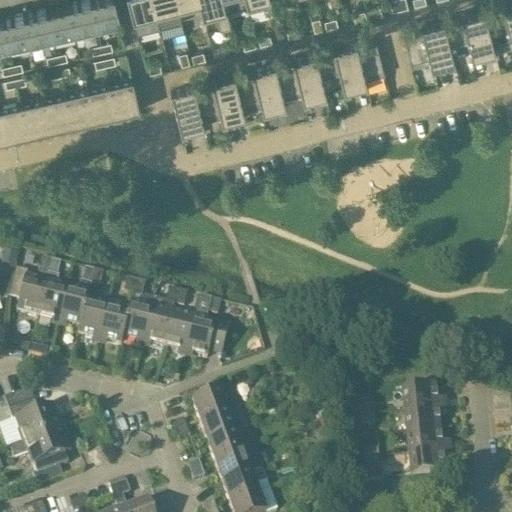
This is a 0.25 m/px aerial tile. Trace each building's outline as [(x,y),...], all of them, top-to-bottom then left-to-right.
[(91,0),(76,0),(68,2),(75,35),(76,35),(83,34),(98,30),(91,0)] [(91,0),(98,30),(120,25),(114,0),(91,0)] [(127,0),(135,30),(158,24),(152,0),(127,0)] [(152,0),(158,24),(180,18),(175,0),(152,0)] [(204,22),(205,22),(199,0),(175,0),(180,18),(202,13),(204,22)] [(219,30),(230,28),(222,0),(199,0),(205,22),(216,19),(219,30)] [(248,11),(249,11),(246,0),(222,0),(230,28),(231,27),(225,7),(246,1),(248,11)] [(246,0),(249,11),(271,5),(269,0),(246,0)] [(389,0),(392,11),(407,7),(405,0),(389,0)] [(75,35),(68,2),(46,7),(54,40),(75,35)] [(511,3),(501,6),(503,11),(486,16),(485,16),(492,46),(493,45),(510,41),(511,48),(511,3)] [(46,7),(24,12),(31,45),(54,40),(46,7)] [(382,14),(380,7),(368,9),(368,10),(370,17),(382,14)] [(355,21),(366,18),(364,10),(353,13),(355,21)] [(495,53),(493,45),(492,46),(485,16),(486,16),(484,11),(461,16),(462,22),(445,26),(444,26),(449,46),(450,45),(467,41),(472,59),(495,53)] [(31,45),(24,12),(2,17),(9,50),(31,45)] [(2,17),(0,17),(0,52),(9,50),(2,17)] [(314,32),(322,30),(319,18),(311,20),(314,32)] [(337,26),(335,18),(324,21),(326,29),(337,26)] [(455,64),(450,45),(449,46),(444,26),(445,26),(444,21),(420,27),(422,32),(404,36),(404,35),(402,36),(411,68),(412,68),(412,66),(429,62),(431,70),(455,64)] [(298,28),(287,30),(288,38),(300,35),(298,28)] [(83,34),(76,35),(78,45),(85,43),(83,34)] [(271,43),(269,35),(258,38),(260,45),(271,43)] [(253,39),(242,42),(244,50),(255,47),(253,39)] [(102,52),(112,50),(110,41),(101,44),(102,52)] [(384,75),(376,42),(374,43),(375,45),(357,49),(356,44),(332,50),(334,55),(340,74),(339,74),(344,92),(367,86),(365,78),(382,74),(383,75),(384,75)] [(102,52),(101,44),(91,46),(93,54),(102,52)] [(224,47),(212,50),(214,58),(225,55),(224,47)] [(57,62),(67,60),(65,52),(56,54),(57,62)] [(179,54),(182,66),(189,64),(186,52),(179,54)] [(203,52),(191,55),(193,63),(205,60),(203,52)] [(57,62),(56,54),(46,56),(48,64),(57,62)] [(292,60),(293,65),(294,65),(302,95),(301,95),(303,103),(327,97),(322,78),(339,74),(340,74),(334,55),(316,59),(315,54),(292,60)] [(115,64),(113,56),(104,58),(106,66),(115,64)] [(106,66),(104,58),(94,60),(96,68),(106,66)] [(21,62),(11,64),(13,72),(23,70),(21,62)] [(159,63),(148,66),(150,74),(161,71),(159,63)] [(1,66),(3,74),(13,72),(11,64),(1,66)] [(284,99),(301,95),(302,95),(294,65),(293,65),(276,70),(275,65),(251,71),(252,76),(253,75),(261,105),(260,105),(262,113),(286,107),(284,99)] [(70,74),(68,66),(59,68),(60,76),(70,74)] [(60,76),(59,68),(49,70),(51,78),(60,76)] [(243,110),(260,105),(261,105),(253,75),(252,76),(235,80),(234,75),(211,81),(212,86),(213,86),(220,115),(220,116),(222,123),(245,117),(243,110)] [(26,84),(24,76),(14,78),(16,86),(26,84)] [(140,112),(132,77),(109,82),(117,117),(140,112)] [(16,86),(14,78),(4,80),(6,88),(16,86)] [(117,117),(109,82),(88,87),(96,122),(117,117)] [(203,120),(220,116),(220,115),(213,86),(212,86),(195,90),(193,85),(170,92),(181,134),(205,128),(203,120)] [(96,122),(88,87),(65,92),(73,127),(96,122)] [(73,127),(65,92),(43,97),(51,132),(73,127)] [(51,132),(43,97),(21,102),(29,137),(51,132)] [(29,137),(21,102),(0,106),(0,114),(6,142),(29,137)] [(71,174),(68,189),(102,195),(105,180),(71,174)] [(17,313),(38,318),(52,261),(42,259),(37,281),(27,278),(28,273),(16,270),(14,276),(11,288),(9,298),(20,300),(17,313)] [(61,263),(52,261),(38,318),(59,323),(68,288),(58,286),(60,277),(58,276),(61,263)] [(94,272),(86,270),(82,282),(80,282),(78,291),(68,288),(59,323),(80,328),(78,336),(89,293),(91,284),(94,272)] [(103,274),(94,272),(91,284),(100,286),(103,274)] [(0,300),(9,298),(11,288),(14,276),(0,280),(0,300)] [(133,295),(136,282),(127,279),(124,293),(133,295)] [(136,282),(133,295),(129,311),(120,347),(122,347),(124,339),(143,344),(154,300),(142,297),(145,284),(136,282)] [(169,290),(166,303),(175,305),(178,292),(169,290)] [(184,307),(187,294),(178,292),(175,305),(184,307)] [(90,294),(89,293),(78,336),(99,342),(108,306),(88,301),(90,294)] [(186,354),(207,360),(209,352),(221,355),(228,328),(216,325),(216,324),(206,322),(208,313),(211,300),(200,297),(195,319),(186,354)] [(154,300),(143,344),(162,349),(164,349),(172,314),(175,305),(166,303),(154,300)] [(211,300),(208,313),(218,316),(221,302),(211,300)] [(108,306),(99,342),(120,347),(129,311),(108,306)] [(194,319),(172,314),(164,349),(186,354),(195,319),(194,319)] [(18,350),(28,352),(30,345),(20,342),(18,350)] [(404,411),(446,407),(446,399),(437,400),(435,386),(402,389),(404,411)] [(240,409),(232,388),(192,402),(200,423),(240,409)] [(21,444),(60,430),(51,407),(39,412),(34,401),(29,403),(14,408),(8,410),(13,423),(17,421),(21,432),(17,433),(21,444)] [(359,407),(360,416),(374,415),(373,405),(359,407)] [(446,407),(404,411),(406,433),(440,429),(438,415),(447,414),(446,407)] [(240,409),(200,423),(207,443),(247,429),(240,409)] [(374,415),(360,416),(361,425),(375,424),(374,415)] [(320,425),(329,422),(328,417),(319,420),(320,425)] [(172,424),(175,432),(187,428),(184,420),(172,424)] [(189,436),(187,428),(175,432),(178,440),(189,436)] [(247,429),(207,443),(215,464),(255,449),(248,428),(247,429)] [(440,429),(406,433),(409,455),(451,450),(450,442),(441,443),(440,429)] [(68,452),(60,430),(21,444),(10,448),(14,460),(29,454),(33,465),(68,452)] [(215,464),(222,484),(251,473),(263,469),(255,449),(215,464)] [(363,450),(364,459),(379,458),(378,449),(363,450)] [(451,450),(409,455),(411,477),(445,473),(443,458),(452,457),(451,450)] [(380,466),(379,458),(364,459),(367,482),(383,480),(381,466),(380,466)] [(201,469),(198,460),(187,465),(190,473),(201,469)] [(32,476),(37,487),(63,478),(59,466),(32,476)] [(205,477),(201,469),(190,473),(193,481),(205,477)] [(251,473),(222,484),(230,504),(258,494),(251,473)] [(118,485),(122,496),(130,493),(126,482),(118,485)] [(113,500),(122,496),(118,485),(109,488),(113,500)] [(269,490),(258,494),(230,504),(232,511),(273,511),(277,511),(269,490)] [(77,500),(81,511),(90,508),(86,497),(77,500)] [(72,511),(79,511),(81,511),(77,500),(69,503),(72,511)] [(208,511),(216,509),(213,501),(202,506),(204,511),(208,511)] [(127,510),(127,511),(151,511),(148,502),(127,510)]
